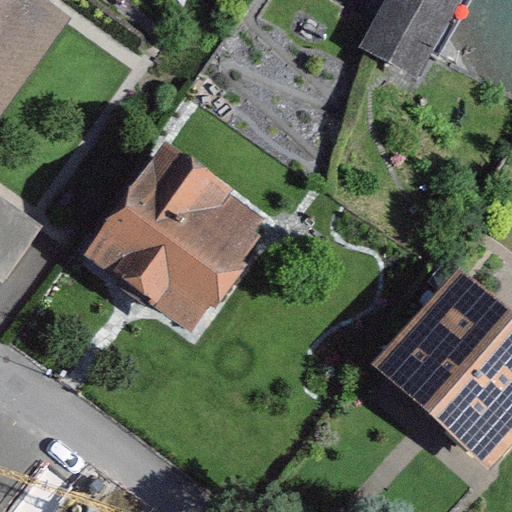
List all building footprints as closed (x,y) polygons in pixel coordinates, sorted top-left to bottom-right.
[(0,0),(0,121),(71,23),(38,0),(0,0)] [(463,0),(387,0),(376,21),(360,49),(417,85),(463,0)] [(248,272),(242,267),(261,242),(254,237),(265,222),(165,147),(82,257),(189,337),(211,308),(217,312),(248,272)] [(0,197),(0,284),(2,286),(43,227),(0,197)] [(511,447),(511,321),(457,272),(373,369),(487,474),(511,447)] [(9,511),(59,511),(77,489),(46,465),(9,511)] [(107,511),(77,489),(59,511),(107,511)]
